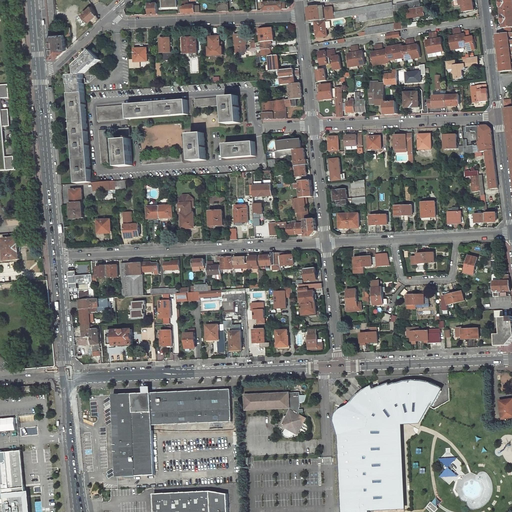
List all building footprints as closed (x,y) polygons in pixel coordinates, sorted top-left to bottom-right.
[(57,28),(54,0),(51,0),(47,0),(49,29),(57,28)] [(177,0),(162,0),(163,9),(178,8),(177,0)] [(421,7),(419,0),(417,0),(397,3),(398,5),(398,10),(409,9),(421,7)] [(468,12),(476,10),(474,0),(464,0),(455,1),(455,3),(456,6),(466,5),(468,12)] [(269,3),(264,3),(264,11),(282,10),(281,3),(281,2),(276,3),(276,1),(269,2),(269,3)] [(334,13),(335,19),(359,15),(393,9),(393,5),(393,2),(334,13)] [(511,2),(501,3),(502,11),(511,10),(511,2)] [(229,11),(229,3),(218,3),(218,12),(229,11)] [(158,4),(149,4),(149,15),(158,14),(158,4)] [(84,11),(85,12),(83,15),(89,22),(97,15),(92,6),(88,10),(86,9),(84,11)] [(335,19),(334,13),(333,7),(324,8),(324,6),(308,7),(308,8),(309,23),(316,22),(326,21),(335,19)] [(411,17),(426,15),(424,6),(421,7),(409,9),(411,17)] [(360,22),(394,16),(394,11),(393,9),(359,15),(360,22)] [(511,10),(502,11),(503,20),(511,18),(511,10)] [(511,18),(503,20),(504,28),(505,28),(506,32),(511,31),(511,30),(511,28),(511,27),(511,18)] [(326,29),(328,29),(326,21),(316,22),(318,37),(327,36),(326,29)] [(403,29),(402,22),(395,23),(394,23),(396,31),(403,29)] [(394,23),(368,27),(365,30),(366,32),(366,35),(390,31),(395,31),(396,31),(394,23)] [(273,41),(273,29),(260,30),(262,42),(272,41),(273,41)] [(460,48),(463,48),(463,49),(468,48),(466,35),(461,36),(460,29),(457,30),(460,48)] [(454,37),(449,38),(451,51),(456,50),(456,49),(460,48),(457,30),(453,30),(454,37)] [(477,51),(475,38),(470,39),(469,32),(466,33),(466,35),(468,48),(469,51),(472,51),(472,52),(477,51)] [(511,32),(497,35),(501,64),(511,62),(511,55),(511,56),(511,52),(511,47),(511,48),(510,45),(511,44),(511,40),(510,41),(510,37),(511,36),(511,32)] [(440,52),(445,52),(443,39),(438,40),(437,33),(433,34),(436,52),(440,51),(440,52)] [(235,35),(236,51),(246,51),(245,44),(246,44),(246,34),(235,35)] [(427,42),(428,54),(432,54),(432,52),(436,52),(433,34),(430,34),(431,41),(427,42)] [(51,59),(59,58),(67,51),(66,36),(66,35),(49,36),(51,59)] [(221,36),(210,37),(211,50),(209,50),(210,59),(224,58),(223,49),(221,50),(221,46),(221,36)] [(198,38),(185,39),(186,55),(198,54),(198,38)] [(163,40),(160,40),(160,53),(171,53),(170,39),(163,40)] [(422,58),(420,46),(415,46),(414,39),(411,40),(414,58),(417,58),(417,59),(422,58)] [(407,40),(408,47),(404,48),(406,58),(406,61),(410,60),(410,59),(414,58),(411,40),(407,40)] [(272,41),(262,42),(262,50),(271,49),(271,46),(272,46),(273,44),(272,41)] [(382,63),(386,62),(386,63),(390,63),(390,61),(388,50),(384,51),(383,44),(379,45),(382,63)] [(372,53),(374,65),(379,65),(378,63),(382,63),(379,45),(375,46),(377,52),(372,53)] [(398,58),(401,58),(401,59),(406,58),(404,48),(404,45),(396,46),(398,58)] [(352,53),(348,54),(351,67),(355,66),(354,65),(358,64),(355,46),(352,47),(352,53)] [(362,65),(366,64),(364,51),(360,52),(359,46),(355,46),(358,64),(362,64),(362,65)] [(398,58),(396,46),(388,48),(388,50),(390,61),(394,60),(394,59),(398,58)] [(262,50),(263,56),(259,56),(260,58),(272,56),(271,49),(262,50)] [(82,60),(74,68),(74,76),(67,76),(68,85),(69,85),(70,94),(84,93),(83,75),(92,66),(93,67),(100,61),(91,50),(84,57),(84,56),(81,59),(82,60)] [(141,52),(141,50),(135,51),(136,63),(146,62),(146,52),(141,52)] [(320,52),(321,62),(322,62),(323,65),(330,64),(329,58),(333,58),(332,50),(320,52)] [(343,69),(341,56),(337,56),(336,50),(332,50),(333,58),(335,69),(339,68),(339,69),(343,69)] [(258,63),(270,62),(271,72),(277,71),(280,71),(278,56),(272,56),(260,58),(258,58),(258,63)] [(478,57),(451,62),(447,62),(448,69),(454,69),(455,72),(454,72),(454,75),(455,75),(455,80),(464,80),(463,72),(463,71),(466,67),(472,67),(472,65),(479,64),(478,57)] [(511,62),(501,64),(502,72),(511,71),(511,62)] [(300,76),(299,68),(280,71),(277,71),(278,78),(282,78),(295,77),(300,76)] [(327,80),(325,70),(317,71),(318,82),(327,80)] [(419,70),(404,72),(405,83),(420,82),(420,75),(419,70)] [(398,74),(392,74),(385,74),(385,83),(386,85),(398,85),(398,74)] [(296,84),(295,77),(282,78),(283,85),(291,85),(296,84)] [(379,82),(372,82),(373,96),(371,96),(371,104),(378,103),(378,105),(386,105),(386,103),(386,85),(385,83),(379,84),(379,82)] [(296,84),(291,85),(293,100),(298,99),(303,99),(301,83),(296,84)] [(334,98),(332,84),(322,85),(322,90),(319,90),(320,100),(334,98)] [(0,171),(15,170),(14,157),(6,157),(4,130),(4,127),(10,127),(10,122),(9,110),(2,110),(1,99),(10,98),(9,85),(0,85),(0,171)] [(489,102),(487,85),(479,86),(472,87),(473,100),(475,100),(475,104),(489,102)] [(76,184),(92,183),(84,93),(70,94),(69,94),(76,184)] [(361,102),(361,93),(356,93),(356,102),(357,112),(367,112),(367,102),(361,102)] [(421,107),(421,93),(407,93),(407,102),(409,102),(409,108),(421,107)] [(461,104),(460,95),(447,96),(448,107),(453,106),(453,104),(461,104)] [(447,96),(434,96),(435,105),(443,105),(443,107),(448,107),(447,96)] [(240,97),(225,98),(228,128),(242,127),(240,97)] [(219,99),(196,100),(197,109),(220,107),(219,99)] [(265,102),(265,120),(287,119),(287,107),(287,100),(265,102)] [(188,101),(128,106),(129,120),(189,116),(188,101)] [(356,102),(349,102),(349,112),(357,112),(356,102)] [(399,102),(386,103),(386,105),(387,115),(400,114),(399,102)] [(126,121),(124,106),(97,108),(98,123),(126,121)] [(467,132),(474,132),(474,134),(481,134),(482,139),(480,140),(480,143),(482,143),(482,152),(487,151),(487,150),(494,149),(493,131),(492,130),(487,126),(467,126),(467,132)] [(133,166),(130,129),(117,130),(118,141),(116,141),(118,167),(133,166)] [(109,163),(106,131),(99,132),(101,164),(109,163)] [(358,136),(346,136),(346,148),(364,147),(363,133),(358,133),(358,136)] [(205,134),(190,135),(192,162),(207,161),(205,134)] [(431,137),(431,134),(419,135),(419,148),(432,148),(432,140),(431,137)] [(407,135),(396,136),(396,149),(407,149),(407,135)] [(459,149),(458,135),(446,136),(447,150),(459,149)] [(340,150),(339,136),(329,137),(330,151),(340,150)] [(382,149),(382,136),(369,137),(369,141),(369,143),(370,148),(373,148),(373,149),(382,149)] [(302,149),(301,141),(291,142),(291,140),(278,142),(279,151),(302,149)] [(468,145),(468,140),(464,140),(464,143),(465,149),(465,154),(477,152),(480,152),(479,148),(475,149),(475,145),(468,145)] [(255,142),(226,145),(226,159),(256,156),(255,142)] [(295,157),(296,166),(306,165),(308,165),(307,160),(306,161),(305,148),(302,149),(279,151),(276,152),(277,157),(281,156),(295,155),(295,156),(293,156),(293,158),(295,157)] [(487,150),(487,151),(490,175),(497,174),(494,149),(487,150)] [(182,154),(142,157),(143,165),(183,162),(182,154)] [(341,175),(340,164),(331,165),(332,176),(341,175)] [(299,177),(308,176),(306,165),(296,166),(298,177),(299,177)] [(497,174),(490,175),(492,189),(499,189),(497,174)] [(289,183),(288,175),(282,176),(282,183),(284,183),(284,186),(290,186),(290,183),(289,183)] [(467,180),(472,180),(472,182),(473,192),(481,191),(480,176),(466,177),(467,180)] [(117,190),(127,189),(126,180),(116,181),(117,190)] [(297,190),(301,189),(302,198),(307,198),(313,197),(312,180),(301,181),(302,185),(297,185),(297,190)] [(95,182),(95,191),(101,190),(101,196),(101,201),(114,200),(113,194),(112,194),(112,190),(116,190),(116,181),(95,182)] [(254,195),(254,197),(274,196),(273,188),(273,185),(253,186),(254,195)] [(72,204),(83,203),(82,189),(71,190),(72,204)] [(366,197),(347,199),(347,190),(334,191),(335,197),(338,197),(338,200),(339,206),(367,204),(366,197)] [(184,213),(183,208),(182,208),(181,201),(184,197),(189,197),(193,201),(193,208),(195,207),(194,199),(189,195),(183,195),(179,200),(180,214),(182,214),(184,213)] [(101,201),(101,196),(91,197),(91,202),(91,204),(94,204),(94,202),(101,201)] [(182,214),(183,229),(188,229),(188,227),(194,227),(195,227),(195,213),(193,213),(193,208),(193,201),(189,197),(184,197),(181,201),(182,208),(183,208),(184,213),(182,214)] [(293,199),(295,209),(297,208),(299,221),(306,220),(309,220),(308,212),(307,212),(306,209),(306,206),(308,205),(307,198),(302,198),(293,199)] [(438,217),(437,202),(425,202),(425,217),(438,217)] [(72,204),(73,218),(84,218),(83,203),(72,204)] [(263,214),(262,204),(254,204),(255,227),(260,226),(260,214),(263,214)] [(413,205),(402,205),(398,205),(397,205),(397,216),(401,215),(401,221),(410,221),(410,217),(409,215),(413,215),(414,215),(413,205)] [(159,206),(147,206),(148,219),(159,218),(159,206)] [(172,218),(172,206),(159,206),(159,218),(172,218)] [(249,222),(248,209),(243,209),(236,210),(236,225),(242,225),(242,223),(249,222)] [(226,226),(225,212),(208,213),(209,227),(209,228),(210,228),(211,229),(212,229),(214,228),(215,226),(226,226)] [(463,223),(463,212),(450,213),(450,224),(463,223)] [(350,213),(339,214),(340,227),(350,227),(350,213)] [(350,213),(350,227),(360,226),(360,213),(350,213)] [(389,224),(389,213),(372,214),(372,225),(389,224)] [(497,213),(487,214),(487,223),(494,223),(494,220),(498,220),(497,213)] [(476,223),(487,223),(487,214),(476,214),(476,223)] [(306,225),(300,225),(300,223),(297,223),(297,225),(297,234),(307,234),(307,237),(313,236),(317,232),(316,219),(309,220),(306,220),(306,222),(306,225)] [(111,220),(99,220),(99,233),(105,233),(104,231),(110,231),(112,231),(111,220)] [(133,224),(132,220),(125,220),(126,236),(135,235),(135,237),(140,236),(139,224),(133,224)] [(271,236),(278,235),(277,227),(277,223),(270,223),(271,236)] [(293,225),(288,226),(288,234),(297,234),(297,225),(293,225)] [(18,237),(3,239),(5,261),(20,259),(18,237)] [(272,265),(281,265),(280,253),(272,253),(272,255),(261,256),(262,266),(266,266),(266,268),(269,268),(269,265),(272,265)] [(294,264),(293,255),(288,255),(288,253),(285,254),(285,253),(280,253),(281,265),(281,266),(287,265),(290,265),(294,264)] [(419,254),(417,254),(418,257),(412,257),(412,264),(418,264),(418,263),(427,263),(427,253),(422,254),(419,254)] [(435,262),(435,253),(430,253),(427,253),(427,263),(428,263),(428,269),(435,269),(434,262),(435,262)] [(260,268),(259,256),(249,257),(249,265),(253,265),(253,269),(260,268)] [(474,275),(478,258),(469,256),(466,268),(465,272),(474,275)] [(233,269),(232,257),(222,258),(223,269),(233,269)] [(249,257),(235,258),(236,268),(249,268),(249,265),(249,257)] [(360,258),(355,258),(356,267),(359,267),(359,274),(365,274),(364,267),(364,257),(360,258)] [(377,266),(377,257),(372,257),(367,257),(364,257),(364,267),(377,266)] [(205,266),(205,259),(194,260),(194,271),(201,271),(201,268),(200,266),(205,266)] [(166,263),(166,270),(182,269),(181,260),(175,261),(175,262),(166,263)] [(149,263),(149,262),(143,263),(144,271),(155,271),(155,274),(159,274),(159,271),(159,263),(149,263)] [(208,262),(209,275),(210,275),(217,275),(222,274),(221,265),(213,266),(213,263),(212,263),(211,262),(208,262)] [(122,264),(124,297),(145,296),(144,271),(143,263),(122,264)] [(108,266),(108,278),(119,277),(118,265),(113,265),(113,264),(108,264),(108,266)] [(101,267),(96,267),(97,278),(108,278),(108,266),(103,266),(102,266),(103,267),(101,267)] [(306,269),(307,281),(318,280),(317,267),(306,269)] [(76,276),(75,271),(68,272),(70,289),(77,289),(77,284),(76,276)] [(93,282),(92,275),(76,276),(77,284),(93,282)] [(504,275),(505,281),(493,281),(494,297),(500,296),(499,293),(501,292),(511,291),(509,275),(504,275)] [(383,292),(383,287),(380,288),(380,281),(373,281),(374,296),(384,295),(383,292)] [(309,314),(317,314),(316,303),(315,299),(315,295),(314,291),(312,291),(312,290),(310,290),(309,289),(323,288),(322,283),(306,285),(306,284),(303,284),(300,285),(303,315),(309,314)] [(293,297),(292,286),(286,287),(286,290),(276,290),(276,309),(288,308),(288,298),(293,297)] [(236,289),(232,289),(226,290),(223,290),(223,296),(224,302),(235,302),(246,301),(246,292),(246,289),(244,289),(242,289),(236,289)] [(358,289),(348,290),(348,299),(358,298),(358,289)] [(80,300),(96,299),(95,290),(80,291),(80,300)] [(178,301),(200,300),(200,298),(200,292),(195,292),(192,292),(189,292),(187,293),(187,294),(178,294),(178,301)] [(417,295),(417,305),(425,304),(425,295),(424,295),(424,293),(422,293),(422,292),(420,292),(420,295),(417,295)] [(465,301),(463,292),(458,293),(454,294),(457,303),(465,301)] [(449,310),(449,305),(457,303),(454,294),(451,295),(446,296),(443,296),(443,311),(449,310)] [(374,296),(375,305),(384,304),(384,299),(384,295),(374,296)] [(408,305),(409,309),(417,309),(417,305),(417,295),(412,295),(408,295),(408,305)] [(358,298),(348,299),(349,303),(349,307),(353,307),(353,311),(363,310),(362,302),(359,303),(358,298)] [(90,313),(95,312),(94,312),(98,311),(98,307),(99,307),(99,301),(98,299),(96,299),(80,300),(81,310),(82,324),(83,327),(91,326),(91,325),(91,322),(90,314),(90,313)] [(161,319),(172,318),(171,301),(160,301),(161,319)] [(224,312),(236,312),(235,302),(224,302),(224,312)] [(503,311),(495,311),(495,317),(497,346),(508,346),(511,341),(511,316),(504,317),(503,311)] [(391,315),(385,313),(383,319),(389,321),(391,315)] [(220,340),(219,325),(207,326),(208,343),(214,343),(214,341),(215,341),(215,340),(220,340)] [(101,356),(99,329),(95,329),(95,328),(91,329),(91,326),(83,327),(83,337),(89,337),(90,344),(93,344),(93,345),(94,356),(101,356)] [(370,342),(370,344),(374,343),(378,343),(377,328),(369,328),(369,330),(369,333),(370,342)] [(420,328),(408,328),(408,337),(412,337),(412,341),(416,341),(421,341),(421,331),(420,328)] [(471,329),(462,329),(462,328),(456,328),(457,336),(463,336),(463,339),(472,338),(471,329)] [(266,343),(265,329),(254,330),(255,343),(266,343)] [(479,338),(479,329),(471,329),(472,338),(479,338)] [(134,344),(133,330),(108,331),(109,346),(134,344)] [(172,330),(166,331),(162,331),(162,334),(158,334),(158,337),(162,337),(162,338),(160,338),(161,343),(162,343),(162,346),(173,345),(172,330)] [(277,331),(278,350),(283,349),(283,348),(289,348),(288,330),(277,331)] [(441,343),(441,330),(429,330),(429,331),(421,331),(421,341),(425,341),(429,341),(429,343),(441,343)] [(233,332),(231,332),(232,351),(242,350),(242,341),(242,338),(242,331),(233,332)] [(197,347),(196,333),(191,334),(186,334),(187,349),(187,351),(188,351),(189,352),(190,352),(191,352),(192,351),(193,350),(193,349),(196,349),(196,347),(197,347)] [(369,333),(360,333),(361,343),(366,343),(370,342),(369,333)] [(308,336),(309,349),(319,349),(323,349),(323,343),(318,343),(318,335),(308,336)] [(390,385),(389,383),(382,385),(380,387),(373,389),(372,385),(370,387),(363,390),(363,391),(362,391),(356,396),(351,403),(347,406),(343,408),(341,410),(340,412),(339,413),(337,417),(338,421),(338,424),(339,429),(339,435),(342,511),(369,511),(370,511),(370,510),(407,509),(403,424),(421,423),(430,407),(432,405),(434,406),(443,388),(441,387),(433,383),(430,382),(421,380),(420,380),(416,380),(414,380),(413,380),(405,381),(403,381),(395,384),(395,383),(390,385)] [(153,425),(232,421),(230,389),(152,393),(153,425)] [(245,409),(290,407),(290,410),(287,416),(285,415),(278,427),(283,430),(284,427),(285,428),(283,431),(281,433),(283,435),(285,436),(288,437),(289,438),(291,438),(292,437),(294,436),(296,437),(306,419),(299,415),(300,414),(300,412),(304,412),(304,410),(304,409),(300,409),(300,407),(300,392),(244,394),(245,409)] [(144,393),(114,395),(117,476),(155,474),(153,425),(152,393),(144,393)] [(511,398),(500,401),(502,419),(511,417),(511,398)] [(165,441),(167,471),(182,470),(180,440),(165,441)] [(0,511),(27,511),(25,486),(22,451),(17,451),(0,452),(0,511)] [(448,467),(439,477),(458,476),(449,467),(458,457),(438,458),(448,467)] [(211,511),(211,492),(154,494),(155,511),(211,511)] [(228,511),(228,494),(211,492),(211,511),(228,511)] [(429,506),(427,508),(431,511),(435,511),(439,509),(431,502),(428,506),(429,506)]
